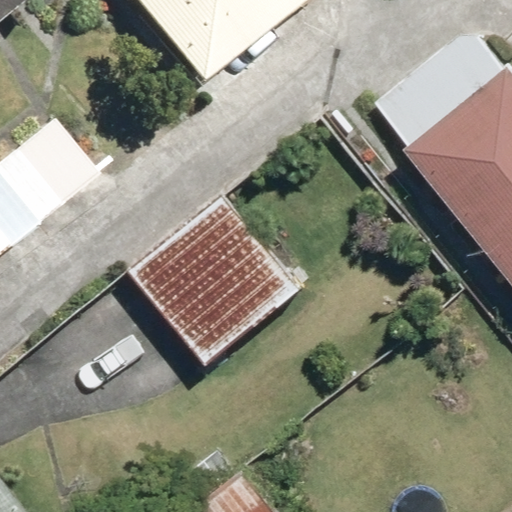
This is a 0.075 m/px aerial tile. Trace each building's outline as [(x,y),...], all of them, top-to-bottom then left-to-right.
[(0,0),(0,14),(17,0),(130,0),(193,77),(289,0),(0,0)] [(411,145),(407,149),(511,276),(511,61),(507,65),(470,22),(375,102),(411,145)] [(50,117),(0,157),(0,249),(95,172),(50,117)] [(222,192),(131,266),(210,362),(303,284),(222,192)] [(275,511),(218,449),(161,500),(171,511),(275,511)] [(0,511),(36,511),(0,468),(0,511)]
